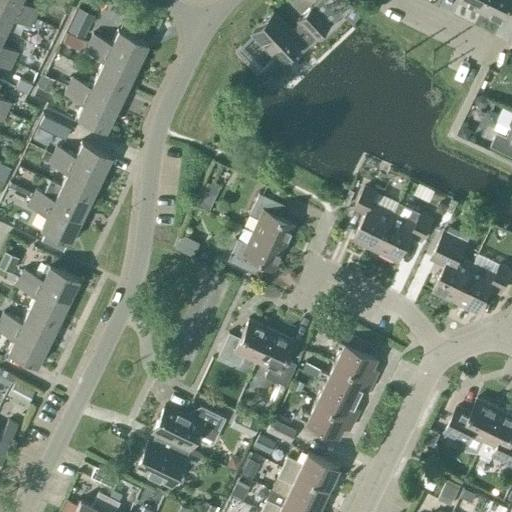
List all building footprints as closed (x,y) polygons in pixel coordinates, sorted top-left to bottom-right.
[(33,16),(0,0),(0,26),(5,29),(11,16),(29,25),(33,16)] [(0,0),(33,16),(37,8),(21,0),(0,0)] [(272,11),(250,32),(273,56),(256,73),(263,80),(270,73),(273,76),(283,67),(278,62),(300,41),(305,46),(336,15),(338,16),(349,7),(351,5),(343,0),(316,0),(297,19),(299,22),(291,30),(272,11)] [(481,11),(486,0),(459,0),(459,1),(481,11)] [(511,0),(486,0),(481,11),(502,22),(511,1),(511,0)] [(90,14),(77,8),(67,29),(80,36),(90,14)] [(0,53),(12,59),(16,51),(0,42),(0,38),(5,29),(0,26),(0,53)] [(92,32),(88,41),(136,64),(146,42),(117,28),(110,41),(92,32)] [(102,58),(96,71),(125,85),(136,64),(88,41),(84,49),(102,58)] [(241,45),(235,51),(239,55),(244,49),(241,45)] [(12,59),(0,53),(0,63),(8,68),(12,59)] [(71,76),(67,84),(115,107),(125,85),(96,71),(90,84),(71,76)] [(104,129),(115,107),(67,84),(63,93),(82,101),(75,115),(104,129)] [(0,106),(6,109),(10,101),(0,96),(0,106)] [(511,111),(507,122),(509,126),(505,135),(496,131),(490,145),(511,155),(511,111)] [(70,126),(42,113),(36,125),(64,139),(70,126)] [(56,145),(52,153),(99,176),(110,154),(81,140),(74,153),(56,145)] [(89,197),(99,176),(52,153),(48,162),(66,170),(60,183),(89,197)] [(78,219),(89,197),(60,183),(53,197),(35,188),(31,196),(78,219)] [(353,238),(375,248),(398,200),(365,184),(354,207),(365,212),(353,238)] [(257,217),(251,230),(283,245),(294,222),(278,215),(283,204),(258,192),(248,213),(257,217)] [(68,241),(78,219),(31,196),(27,205),(45,214),(39,227),(68,241)] [(432,217),(398,200),(375,248),(398,259),(410,234),(421,239),(432,217)] [(432,289),(455,300),(473,262),(460,255),(468,240),(443,228),(428,259),(443,266),(432,289)] [(273,267),(283,245),(251,230),(245,242),(233,236),(227,247),(231,249),(226,259),(252,271),(257,260),(273,267)] [(189,249),(193,238),(179,233),(175,245),(189,249)] [(15,255),(5,250),(0,260),(0,266),(8,270),(15,255)] [(490,285),(500,290),(511,268),(478,252),(473,262),(455,300),(477,311),(490,285)] [(23,267),(19,276),(67,299),(77,277),(48,263),(41,276),(23,267)] [(27,306),(56,321),(67,299),(19,276),(15,284),(33,293),(27,306)] [(0,320),(46,342),(56,321),(27,306),(21,319),(2,310),(0,315),(0,320)] [(243,354),(255,360),(270,327),(248,317),(239,336),(228,331),(217,353),(238,363),(243,354)] [(35,364),(46,342),(0,320),(0,330),(13,336),(6,350),(35,364)] [(292,338),(270,327),(255,360),(268,366),(263,375),(284,384),(295,362),(283,357),(292,338)] [(338,348),(333,360),(372,379),(377,369),(370,366),(375,356),(362,349),(366,341),(339,328),(335,337),(335,336),(331,344),(338,348)] [(319,368),(316,376),(356,395),(360,386),(367,389),(372,379),(333,360),(327,372),(319,368)] [(314,399),(353,418),(358,408),(351,404),(356,395),(316,376),(312,383),(319,387),(314,399)] [(26,404),(34,388),(15,378),(7,394),(26,404)] [(464,450),(477,452),(499,407),(477,396),(469,412),(456,405),(444,431),(465,441),(464,450)] [(353,418),(314,399),(308,411),(300,407),(297,415),(336,434),(341,425),(348,428),(353,418)] [(151,429),(160,433),(187,447),(195,431),(213,440),(224,417),(199,404),(193,418),(164,404),(151,429)] [(511,436),(511,437),(511,436),(511,413),(499,407),(477,452),(489,458),(492,453),(511,462),(511,436)] [(258,421),(235,410),(228,425),(251,436),(258,421)] [(0,432),(0,453),(7,441),(16,423),(8,418),(0,432)] [(295,430),(270,418),(264,430),(289,442),(295,430)] [(177,468),(187,447),(160,433),(154,444),(146,440),(134,466),(170,483),(171,481),(174,483),(176,482),(181,472),(180,470),(177,468)] [(286,455),(281,465),(326,487),(336,465),(306,450),(300,462),(286,455)] [(285,494),(315,509),(326,487),(281,465),(276,476),(290,483),(285,494)] [(114,478),(95,469),(89,481),(108,490),(114,478)] [(459,487),(445,480),(437,498),(451,505),(459,487)] [(111,488),(108,495),(117,499),(120,492),(111,488)] [(71,511),(99,511),(108,495),(97,490),(90,504),(79,499),(71,511)] [(260,509),(266,511),(313,511),(315,509),(285,494),(279,505),(265,498),(260,509)] [(112,511),(118,500),(117,499),(108,495),(99,511),(112,511)] [(212,511),(216,505),(202,498),(194,511),(212,511)]
